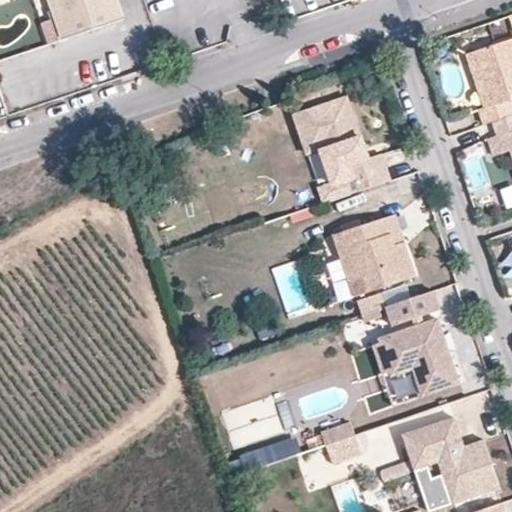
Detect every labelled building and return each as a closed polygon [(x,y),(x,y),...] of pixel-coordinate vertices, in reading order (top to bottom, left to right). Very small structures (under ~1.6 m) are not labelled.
[(49,0),(62,37),(120,17),(114,0),(49,0)] [(45,42),(56,38),(48,16),(38,20),(45,42)] [(481,107),(486,123),(493,121),(511,114),(511,107),(509,98),(511,97),(511,37),(467,53),(477,81),(486,83),(493,102),(485,105),(481,107)] [(477,81),(485,105),(493,102),(486,83),(477,81)] [(346,178),(351,193),(390,180),(380,152),(368,157),(364,159),(359,148),(364,146),(345,96),(294,113),(308,152),(321,148),(334,182),(346,178)] [(511,114),(493,121),(499,137),(506,134),(511,149),(511,150),(511,114)] [(506,134),(499,137),(498,134),(489,137),(495,155),(511,149),(506,134)] [(364,159),(368,157),(364,146),(359,148),(364,159)] [(401,193),(422,185),(417,172),(396,180),(401,193)] [(505,209),(511,207),(511,188),(502,190),(505,209)] [(394,213),(333,233),(339,252),(354,247),(364,277),(369,290),(416,274),(404,241),(394,243),(391,233),(400,230),(394,213)] [(404,241),(400,230),(391,233),(394,243),(404,241)] [(354,247),(339,252),(349,282),(364,277),(354,247)] [(441,308),(435,290),(388,307),(395,325),(416,317),(423,315),(441,308)] [(361,316),(386,307),(380,292),(356,301),(361,316)] [(425,322),(423,315),(416,317),(418,324),(425,322)] [(425,322),(418,324),(382,337),(383,342),(393,371),(394,375),(415,368),(425,394),(462,382),(451,347),(445,347),(442,339),(447,335),(440,317),(425,322)] [(445,347),(451,347),(447,335),(442,339),(445,347)] [(393,371),(383,342),(375,344),(385,373),(393,371)] [(405,438),(431,511),(436,511),(498,489),(480,443),(464,449),(460,450),(458,444),(455,445),(453,440),(460,438),(453,420),(405,438)] [(324,435),(328,447),(357,437),(352,425),(324,435)] [(294,435),(241,452),(247,469),(299,452),(294,435)] [(357,437),(328,447),(335,466),(363,456),(357,437)] [(464,449),(460,438),(453,440),(455,445),(458,444),(460,450),(464,449)] [(386,483),(411,473),(408,464),(382,473),(386,483)] [(415,477),(389,486),(397,511),(424,502),(415,477)]
